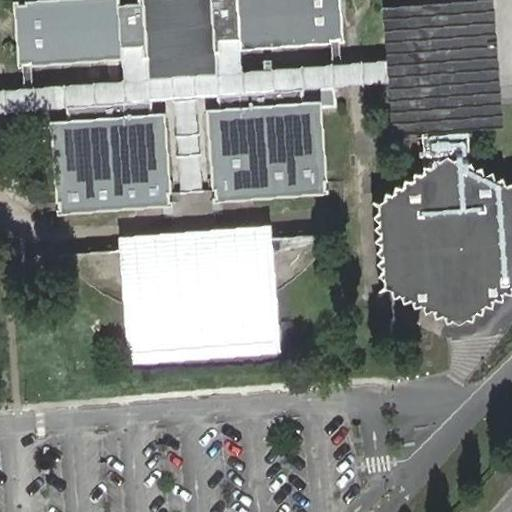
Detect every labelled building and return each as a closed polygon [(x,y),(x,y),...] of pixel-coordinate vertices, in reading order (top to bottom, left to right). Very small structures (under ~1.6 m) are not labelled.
[(19,66),(148,57),(143,0),(138,0),(139,3),(119,5),(118,0),(46,0),(14,2),(19,66)] [(143,0),(148,57),(150,79),(169,78),(164,13),(177,11),(190,10),(195,76),(217,75),(215,52),(211,0),(143,0)] [(211,0),(215,52),(344,42),(341,0),(211,0)] [(398,72),(398,83),(400,129),(420,129),(422,174),(415,173),(414,182),(405,181),(404,187),(397,187),(393,195),(387,194),(385,200),(379,204),(380,213),(373,217),(380,220),(374,228),(381,235),(375,240),(382,243),(376,252),(383,256),(377,264),(383,267),(378,275),(384,278),(379,291),(386,287),(392,298),(398,292),(403,303),(409,297),(414,307),(423,304),(425,313),(431,308),(436,318),(443,313),(446,323),(453,317),(459,323),(466,317),(473,321),(473,315),(482,314),(483,307),(493,307),(493,300),(502,300),(506,292),(511,293),(511,180),(505,185),(502,175),(492,178),(492,170),(484,175),(481,166),(471,168),(469,129),(493,128),(484,0),(470,0),(459,0),(412,0),(412,5),(392,6),(396,61),(398,72)] [(0,112),(67,108),(151,101),(185,99),(219,96),(304,90),(356,86),(398,83),(398,72),(396,61),(354,64),(217,75),(195,76),(183,77),(169,78),(150,79),(0,90),(0,112)] [(306,108),(304,90),(219,96),(220,115),(206,116),(207,118),(213,203),(330,194),(324,107),(306,108)] [(151,101),(67,108),(68,126),(51,127),(57,214),(173,205),(167,121),(166,119),(153,120),(151,101)] [(128,362),(281,351),(273,238),(247,240),(233,234),(223,232),(208,230),(196,230),(185,231),(169,235),(156,241),(145,247),(120,249),(128,362)] [(58,275),(111,279),(113,256),(59,252),(58,275)]
